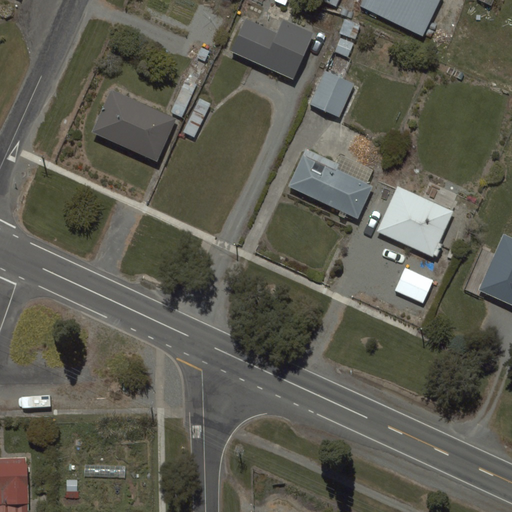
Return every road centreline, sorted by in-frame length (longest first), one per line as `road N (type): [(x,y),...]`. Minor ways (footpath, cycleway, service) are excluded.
road 1 (primary): [(200,342),(511,483)]
road 2 (primary): [(26,260),(200,342)]
road 3 (residential): [(0,170),(76,0)]
road 4 (residential): [(200,342),(206,511)]
